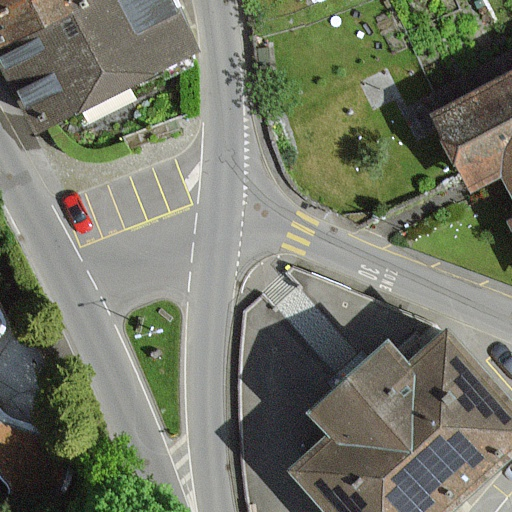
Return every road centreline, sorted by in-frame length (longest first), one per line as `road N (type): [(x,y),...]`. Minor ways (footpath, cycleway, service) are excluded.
road 1 (residential): [(511,315),(226,202)]
road 2 (tertiary): [(211,511),(223,235)]
road 3 (tertiary): [(68,290),(180,511)]
road 4 (tertiary): [(226,202),(230,100),(216,0)]
road 5 (residential): [(223,235),(68,290)]
road 6 (tertiary): [(0,161),(68,290)]
